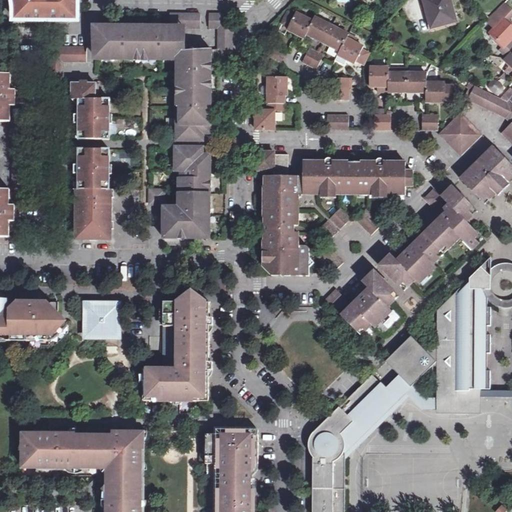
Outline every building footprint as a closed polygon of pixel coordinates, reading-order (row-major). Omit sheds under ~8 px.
[(14,0),(15,2),(16,8),(16,13),(22,20),(78,20),(78,0),(14,0)] [(450,0),(425,0),(432,27),(456,21),(450,0)] [(495,15),(491,20),(498,27),(495,30),(491,35),(504,48),(511,41),(511,40),(511,27),(505,21),(511,13),(511,11),(506,5),(495,15)] [(289,12),(284,24),(291,27),(289,31),(305,39),(308,35),(314,22),(298,13),(296,16),(289,12)] [(210,109),(210,104),(210,89),(207,89),(207,83),(210,83),(210,75),(210,72),(210,65),(211,50),(184,52),(184,41),(183,35),(181,30),(179,28),(200,28),(200,14),(170,14),(170,18),(170,27),(168,28),(107,27),(96,27),(95,42),(100,41),(100,48),(94,48),(95,53),(98,60),(104,60),(104,56),(123,56),(123,60),(135,60),(135,56),(141,56),(147,56),(147,60),(171,60),(171,56),(177,56),(177,60),(177,89),(181,89),(181,95),(176,95),(176,118),(179,119),(180,124),(176,124),(176,140),(202,141),(202,134),(210,134),(210,121),(210,109)] [(231,15),(209,14),(209,28),(218,28),(217,50),(211,50),(210,65),(219,65),(231,65),(231,15)] [(314,22),(308,35),(325,43),(333,27),(316,18),(314,22)] [(498,27),(491,20),(487,23),(495,30),(498,27)] [(333,27),(325,43),(342,52),(348,39),(351,35),(333,27)] [(348,39),(342,52),(340,56),(348,60),(357,65),(358,62),(365,65),(371,55),(364,51),(365,48),(348,39)] [(511,42),(511,41),(504,48),(501,52),(508,59),(511,55),(511,42)] [(50,62),(64,62),(64,47),(50,47),(50,62)] [(64,47),(64,62),(87,62),(87,47),(64,47)] [(286,57),(271,49),(267,56),(283,64),(286,57)] [(317,70),(325,55),(311,49),(304,63),(317,70)] [(348,60),(340,56),(337,61),(345,66),(348,60)] [(49,77),(64,78),(64,62),(50,62),(49,77)] [(370,68),(370,86),(377,86),(378,86),(378,88),(377,88),(377,94),(388,94),(388,92),(388,87),(389,73),(389,68),(370,68)] [(389,73),(388,87),(388,92),(407,92),(408,74),(408,69),(397,68),(397,73),(389,73)] [(10,74),(0,74),(0,122),(9,123),(10,107),(15,107),(15,99),(15,91),(10,90),(10,74)] [(408,74),(407,92),(427,92),(427,84),(427,74),(408,74)] [(269,104),(285,104),(285,97),(287,97),(287,78),(269,78),(269,87),(269,95),(269,104)] [(349,101),(350,78),(334,79),(334,101),(349,101)] [(73,84),(74,89),(73,99),(80,99),(80,114),(80,123),(80,139),(111,139),(111,124),(113,124),(113,114),(111,114),(111,99),(97,99),(97,84),(90,83),(80,83),(73,84)] [(427,84),(427,92),(427,102),(446,103),(446,100),(454,100),(454,93),(458,93),(458,87),(454,84),(446,84),(427,84)] [(475,87),(468,100),(507,120),(511,125),(501,134),(511,144),(511,102),(510,101),(507,104),(475,87)] [(262,130),(275,130),(275,112),(285,112),(285,104),(269,104),(268,112),(259,111),(259,120),(256,120),(256,125),(262,130)] [(391,131),(391,115),(375,115),(375,131),(391,131)] [(438,132),(438,115),(422,115),(422,131),(438,132)] [(461,157),(482,136),(461,115),(440,136),(461,157)] [(327,131),(348,131),(349,116),(328,116),(327,131)] [(27,123),(26,122),(13,122),(13,151),(20,151),(23,151),(23,146),(26,146),(27,146),(27,123)] [(186,238),(209,238),(209,221),(205,221),(205,215),(205,208),(209,208),(209,171),(209,156),(202,156),(202,148),(175,148),(175,171),(181,171),(181,178),(179,178),(179,207),(164,208),(163,238),(179,238),(179,234),(186,234),(186,238)] [(481,201),(486,196),(490,200),(496,195),(507,183),(511,178),(511,174),(509,172),(511,170),(511,166),(494,148),(461,181),(481,201)] [(80,237),(110,237),(110,222),(114,222),(113,196),(111,196),(111,174),(113,174),(113,165),(111,164),(111,149),(86,149),(80,149),(79,156),(80,164),(80,174),(80,189),(80,197),(77,197),(77,212),(80,212),(80,221),(80,237)] [(268,153),(261,153),(256,153),(256,158),(256,171),(275,172),(275,177),(269,177),(268,184),(289,184),(289,177),(289,156),(272,155),(268,155),(268,153)] [(304,177),(303,190),(310,190),(312,192),(317,192),(317,195),(324,195),(324,193),(331,193),(333,195),(340,195),(340,192),(345,192),(349,189),(355,189),(361,190),(364,192),(370,192),(370,195),(377,196),(379,193),(385,193),(385,196),(392,196),(392,190),(406,190),(406,187),(413,186),(413,172),(406,172),(406,164),(385,163),(385,161),(380,159),(377,163),(377,167),(370,167),(370,163),(341,163),(341,167),(333,166),(333,163),(329,159),(325,163),(318,163),(319,156),(304,156),(304,177)] [(19,160),(13,160),(13,189),(25,190),(27,190),(27,166),(25,166),(23,166),(23,160),(19,160)] [(301,190),(303,190),(304,177),(297,177),(289,177),(289,184),(268,184),(269,177),(266,177),(266,195),(287,195),(288,188),(298,188),(299,190),(301,190)] [(0,237),(10,237),(10,222),(15,222),(16,216),(16,205),(11,205),(11,189),(0,188),(0,237)] [(287,195),(266,195),(266,204),(271,204),(272,206),(272,210),(272,215),(270,217),(266,217),(266,241),(270,241),(272,243),(271,249),(298,249),(298,247),(298,234),(294,233),(294,227),(298,227),(298,201),(299,190),(298,188),(288,188),(287,195)] [(404,282),(409,287),(412,284),(416,281),(419,284),(436,268),(433,265),(440,259),(436,255),(440,251),(445,247),(448,250),(460,239),(472,251),(480,243),(475,239),(479,235),(467,223),(473,217),(471,215),(469,213),(474,208),(454,188),(442,199),(434,191),(425,200),(440,215),(445,211),(447,213),(441,220),(425,235),(410,251),(398,262),(392,256),(381,267),(400,286),(404,282)] [(149,205),(163,205),(164,191),(149,190),(149,205)] [(299,190),(298,201),(305,195),(317,195),(317,192),(312,192),(310,190),(303,190),(301,190),(299,190)] [(481,201),(485,205),(490,200),(486,196),(481,201)] [(471,215),(473,217),(478,212),(474,208),(469,213),(471,215)] [(340,209),(330,220),(341,230),(351,220),(340,209)] [(371,236),(382,226),(366,210),(356,221),(371,236)] [(327,223),(317,233),(328,243),(338,233),(327,223)] [(475,239),(480,243),(484,239),(479,235),(475,239)] [(266,249),(264,249),(263,267),(267,270),(273,270),(273,273),(301,274),(301,277),(310,277),(310,268),(310,258),(309,255),(309,252),(308,250),(306,247),(298,247),(298,249),(271,249),(266,249)] [(333,274),(343,264),(328,248),(320,256),(318,258),(333,274)] [(412,337),(386,363),(399,376),(411,388),(433,366),(437,367),(437,401),(455,402),(455,397),(476,397),(476,392),(476,390),(490,390),(490,371),(487,371),(487,354),(491,354),(491,335),(488,335),(488,327),(491,327),(491,308),(488,308),(488,299),(486,294),(484,288),(485,283),(486,277),(488,275),(491,270),(492,258),(437,312),(437,349),(424,349),(412,337)] [(342,316),(358,332),(361,328),(365,332),(372,325),(375,328),(392,312),(388,308),(395,301),(390,296),(394,292),(375,272),(364,283),(370,290),(342,316)] [(400,286),(405,291),(409,287),(404,282),(400,286)] [(326,300),(336,310),(347,300),(336,290),(326,300)] [(390,296),(395,301),(399,297),(394,292),(390,296)] [(47,342),(52,342),(60,335),(60,329),(65,323),(59,316),(59,302),(39,302),(39,297),(37,295),(27,295),(24,297),(24,302),(21,302),(19,304),(19,308),(7,308),(7,304),(5,302),(1,302),(1,297),(0,295),(0,337),(5,337),(9,342),(13,342),(13,337),(19,337),(21,334),(28,334),(28,342),(33,342),(37,337),(44,338),(47,342)] [(144,383),(144,401),(209,402),(210,379),(212,376),(213,373),(213,363),(210,363),(210,334),(212,331),(214,328),(214,326),(214,318),(210,318),(210,303),(206,303),(204,301),(199,299),(196,298),(190,298),(183,300),(179,302),(164,302),(164,311),(161,311),(160,326),(164,326),(163,370),(144,370),(144,374),(140,374),(140,383),(144,383)] [(84,302),(84,308),(89,313),(89,336),(115,336),(115,332),(119,332),(119,305),(102,305),(102,307),(96,306),(92,302),(84,302)] [(344,511),(345,464),(345,453),(344,452),(344,451),(345,449),(345,448),(345,447),(351,448),(389,411),(386,409),(396,400),(385,389),(372,376),(348,399),(350,402),(347,405),(345,403),(320,428),(321,429),(318,430),(315,432),(311,437),(310,442),(309,448),(311,453),(314,458),(314,459),(313,511),(344,511)] [(386,409),(389,411),(351,448),(345,447),(345,448),(345,449),(344,451),(344,452),(345,453),(345,464),(359,451),(412,398),(426,412),(437,412),(437,404),(428,404),(411,388),(399,376),(385,389),(396,400),(386,409)] [(455,402),(437,401),(437,404),(437,412),(479,412),(479,397),(476,397),(455,397),(455,402)] [(143,511),(144,511),(140,507),(140,464),(144,460),(144,443),(140,441),(140,433),(114,433),(114,437),(66,437),(66,433),(39,433),(39,435),(24,435),(24,442),(28,445),(28,458),(24,461),(24,468),(39,468),(39,470),(66,471),(70,467),(76,467),(82,467),(86,471),(87,472),(92,467),(92,463),(104,463),(107,466),(111,470),(114,473),(114,485),(110,485),(105,490),(106,491),(110,495),(110,501),(110,507),(106,511),(105,511),(143,511)] [(251,511),(252,475),(255,473),(257,471),(258,468),(259,464),(259,435),(239,435),(206,434),(206,447),(209,447),(209,456),(206,456),(206,464),(220,464),(221,465),(221,494),(220,495),(216,495),(215,511),(251,511)]
